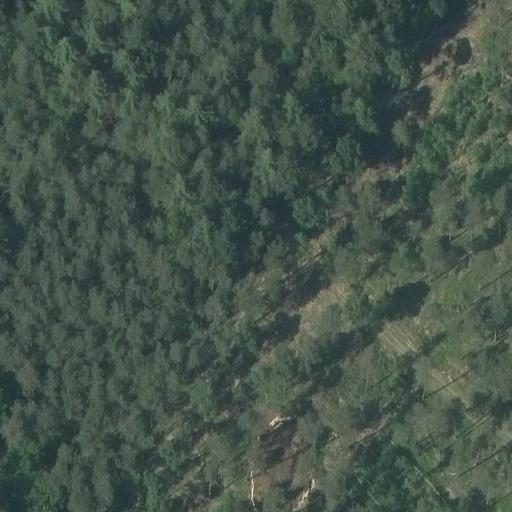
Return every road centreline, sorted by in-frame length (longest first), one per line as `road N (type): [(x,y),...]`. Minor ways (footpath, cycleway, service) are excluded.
road 1 (track): [(126,511),(433,0)]
road 2 (track): [(511,463),(332,312),(320,274),(284,249)]
